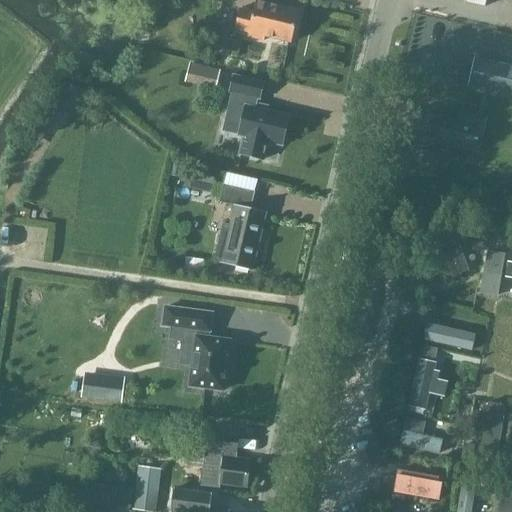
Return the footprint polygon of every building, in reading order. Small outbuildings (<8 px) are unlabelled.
[(264,37),(290,43),(298,10),(280,6),(279,8),(255,2),(252,13),(239,10),(234,30),(247,33),(247,37),(263,41),(264,37)] [(511,67),(475,59),(469,86),(511,95),(511,67)] [(201,65),(198,80),(216,84),(219,69),(201,65)] [(288,115),(254,108),(256,97),(258,98),(262,82),(233,75),(229,91),(231,91),(225,119),(241,122),(238,135),(243,136),(239,153),(263,159),(267,141),(281,145),(288,115)] [(426,113),(420,144),(437,148),(438,145),(454,149),(472,153),(480,118),(462,114),(460,120),(426,113)] [(205,179),(189,176),(185,191),(202,194),(205,179)] [(222,225),(214,262),(220,263),(251,270),(265,212),(249,209),(253,191),(222,184),(217,202),(234,206),(229,226),(222,225)] [(460,274),(468,271),(455,235),(434,243),(452,292),(465,287),(460,274)] [(502,274),(505,251),(500,250),(501,244),(488,242),(481,284),(494,286),(496,273),(502,274)] [(164,308),(162,326),(197,330),(189,386),(223,390),(229,341),(208,339),(208,332),(209,332),(212,314),(164,308)] [(469,350),(472,336),(427,326),(424,340),(469,350)] [(462,371),(465,359),(434,353),(429,372),(439,374),(441,367),(462,371)] [(84,377),(81,397),(121,403),(123,383),(84,377)] [(453,403),(457,388),(412,377),(408,392),(419,394),(417,402),(431,405),(432,398),(453,403)] [(498,452),(504,410),(490,408),(484,450),(498,452)] [(444,440),(446,428),(415,421),(411,441),(422,443),(424,436),(444,440)] [(203,460),(200,486),(220,488),(220,484),(247,487),(251,461),(236,459),(238,437),(205,433),(203,450),(205,450),(203,460)] [(149,511),(154,511),(160,470),(138,467),(133,510),(149,511)] [(434,496),(436,485),(407,480),(405,491),(434,496)] [(473,508),(476,493),(468,492),(469,484),(456,481),(451,511),(464,511),(466,506),(473,508)] [(511,487),(501,486),(496,511),(510,511),(511,502),(511,487)] [(173,489),(169,511),(170,511),(171,511),(229,511),(228,511),(209,509),(210,508),(211,497),(211,494),(210,494),(210,495),(201,494),(174,490),(174,489),(173,489)]
